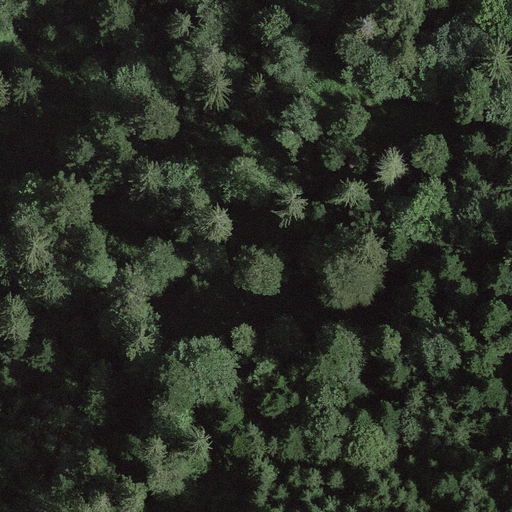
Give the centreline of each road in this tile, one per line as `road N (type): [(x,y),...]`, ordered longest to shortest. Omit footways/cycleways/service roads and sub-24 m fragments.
road 1 (track): [(51,511),(153,378),(195,341),(283,149),(305,126),(340,111),(394,109),(511,163)]
road 2 (track): [(340,111),(257,0)]
